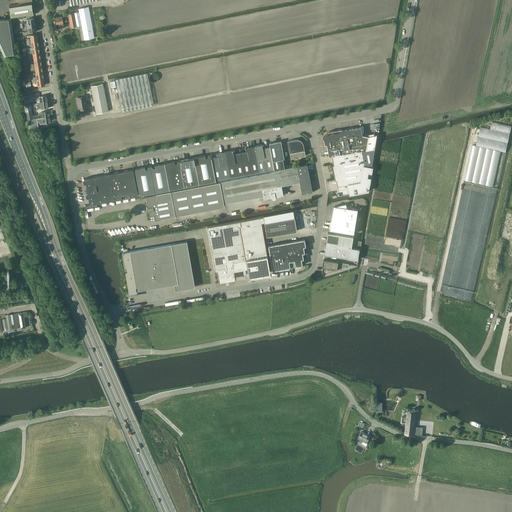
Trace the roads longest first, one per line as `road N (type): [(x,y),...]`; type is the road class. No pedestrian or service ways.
road 1 (unclassified): [(511,451),(399,434),(370,420),(340,386),(306,373),(0,429)]
road 2 (primary): [(172,511),(0,108)]
road 3 (tertiary): [(511,378),(482,368),(432,324),(358,309),(245,338),(123,354)]
road 4 (primary): [(0,140),(163,511)]
road 5 (unclassified): [(113,312),(310,271),(324,197),(311,124)]
road 6 (tertiary): [(70,169),(311,124)]
road 7 (unknown): [(432,324),(471,134)]
road 8 (tertiary): [(311,124),(395,101),(413,0)]
road 9 (unclassified): [(70,169),(40,0)]
road 10 (tertiary): [(113,312),(85,258),(70,169)]
